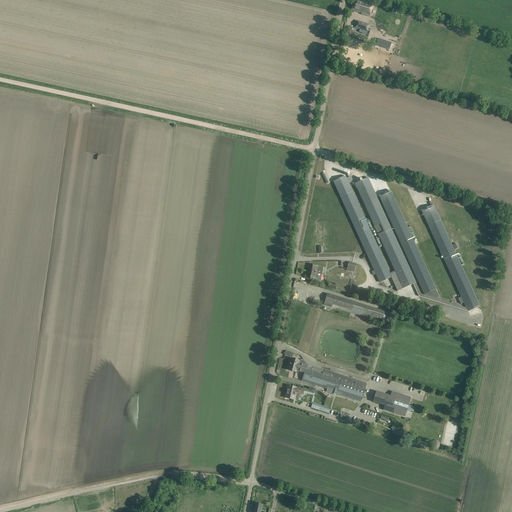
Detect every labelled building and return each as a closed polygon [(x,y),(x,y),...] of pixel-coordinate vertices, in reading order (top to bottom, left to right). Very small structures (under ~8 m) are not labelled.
[(373,6),(356,0),(354,0),(351,11),(361,14),(361,15),(369,18),(373,6)] [(379,5),(374,21),(379,23),(382,13),(385,15),(388,8),(379,5)] [(357,21),(355,28),(363,30),(362,33),(366,35),(367,32),(369,25),(362,23),(357,21)] [(382,41),(381,46),(389,49),(391,44),(382,41)] [(389,274),(345,176),(334,181),(380,282),(391,277),(389,274)] [(368,178),(355,184),(395,271),(389,274),(391,277),(397,291),(403,289),(413,284),(419,297),(468,312),(480,306),(433,205),(421,210),(466,308),(440,300),(390,190),(379,195),(425,295),(421,294),(368,178)] [(356,264),(349,262),(346,270),(354,272),(356,264)] [(322,274),(323,267),(313,265),(311,272),(322,274)] [(321,281),(322,274),(311,272),(310,279),(321,281)] [(324,305),(332,307),(332,304),(336,305),(344,308),(351,310),(351,311),(351,312),(370,318),(381,321),(382,322),(382,320),(385,312),(354,302),(327,294),(324,305)] [(289,367),(288,370),(296,372),(296,370),(304,373),(305,370),(306,370),(307,365),(306,363),(304,364),(299,362),(299,361),(297,360),(296,360),(294,359),(292,358),(290,364),(289,364),(288,367),(289,367)] [(303,377),(302,381),(306,382),(307,380),(314,383),(314,385),(327,389),(326,392),(332,394),(333,391),(361,400),(367,384),(324,370),(322,375),(306,370),(305,370),(304,373),(303,376),(303,377)] [(293,387),(288,386),(286,398),(290,399),(293,400),(295,393),(301,394),(303,394),(304,389),(293,387)] [(373,402),(387,407),(386,411),(404,417),(410,399),(391,393),(390,397),(376,393),(373,402)] [(331,410),(312,404),(311,408),(329,414),(331,410)] [(253,510),(252,511),(260,511),(262,505),(255,503),(253,511),(253,510)]
